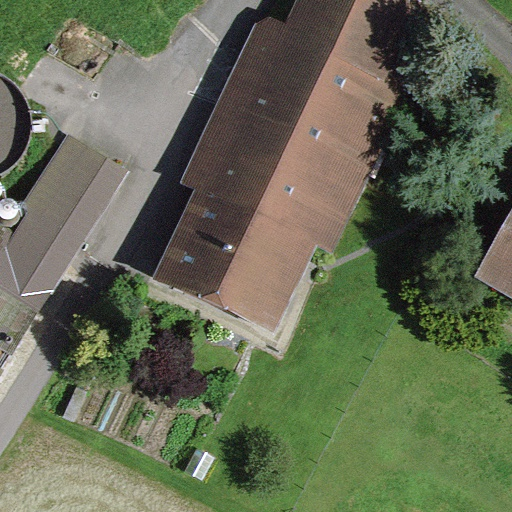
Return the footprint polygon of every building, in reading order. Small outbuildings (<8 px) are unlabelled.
[(429,12),(398,0),(309,0),(296,35),(266,23),(163,286),(282,332),(314,252),(332,259),(429,12)] [(0,86),(0,164),(10,164),(8,138),(38,136),(35,85),(0,86)] [(121,168),(61,139),(25,216),(86,244),(121,168)] [(0,386),(65,276),(0,238),(0,386)] [(511,254),(492,291),(511,301),(511,254)]
